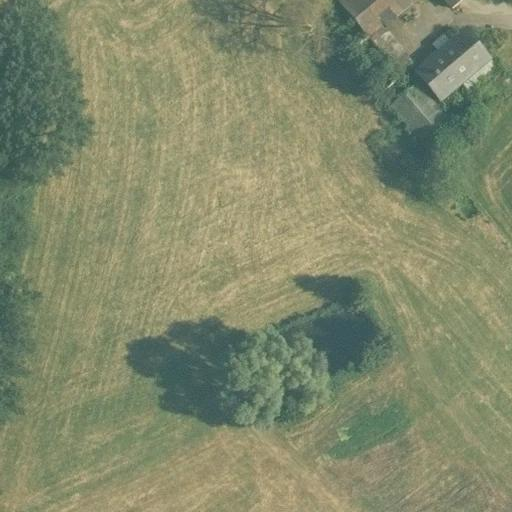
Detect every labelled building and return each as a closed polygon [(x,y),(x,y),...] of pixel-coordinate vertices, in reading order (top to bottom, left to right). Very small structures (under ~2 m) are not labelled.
[(342,0),(338,4),(367,39),(367,38),(369,39),(383,28),(417,0),(342,0)] [(463,0),(443,0),(452,10),(463,0)] [(414,67),(394,42),(380,54),(373,46),(388,34),(383,28),(369,39),(367,38),(367,39),(351,52),(383,94),(414,67)] [(463,32),(414,74),(440,103),(461,84),(458,80),(485,56),(463,32)] [(388,34),(373,46),(380,54),(394,42),(388,34)] [(447,119),(416,83),(388,108),(419,144),(447,119)]
